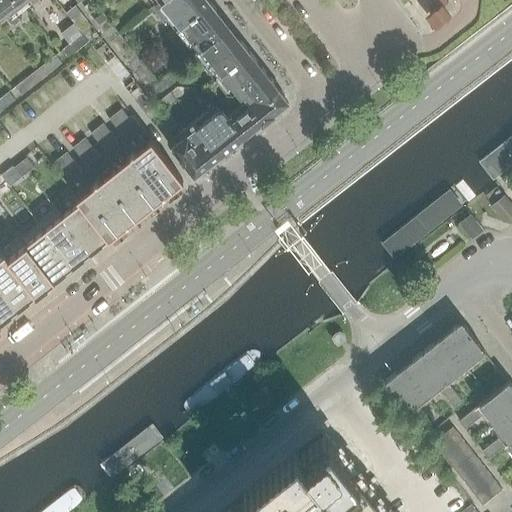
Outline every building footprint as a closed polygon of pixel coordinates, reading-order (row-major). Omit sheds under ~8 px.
[(0,0),(0,16),(2,15),(10,24),(20,17),(11,7),(17,2),(15,0),(0,0)] [(15,0),(17,2),(20,0),(24,0),(31,8),(40,1),(39,0),(15,0)] [(170,13),(179,24),(208,1),(207,0),(159,0),(160,1),(153,7),(162,19),(170,13)] [(455,10),(449,0),(440,0),(425,10),(433,24),(455,10)] [(192,54),(198,49),(228,26),(208,1),(179,24),(188,37),(182,42),(192,54)] [(72,22),(81,14),(74,6),(65,13),(72,22)] [(88,15),(92,20),(101,13),(97,8),(88,15)] [(92,20),(96,25),(105,18),(101,13),(92,20)] [(81,14),(72,22),(79,30),(88,23),(81,14)] [(96,25),(101,31),(110,24),(105,18),(96,25)] [(85,39),(95,31),(88,23),(79,30),(85,39)] [(110,24),(101,31),(105,36),(114,29),(110,24)] [(247,51),(240,42),(228,26),(198,49),(218,74),(247,51)] [(114,29),(105,36),(109,41),(118,34),(114,29)] [(60,49),(67,58),(87,42),(80,34),(60,49)] [(118,34),(109,41),(114,48),(123,41),(118,34)] [(123,41),(114,48),(120,55),(129,48),(123,41)] [(134,55),(129,48),(120,55),(125,62),(134,55)] [(240,97),(242,95),(267,76),(247,51),(218,74),(227,86),(229,84),(240,97)] [(54,55),(34,71),(40,78),(60,62),(54,55)] [(134,55),(125,62),(130,69),(139,62),(134,55)] [(114,56),(105,63),(105,64),(109,69),(119,62),(114,56)] [(115,76),(124,68),(119,62),(109,69),(115,76)] [(139,62),(130,69),(136,75),(145,68),(139,62)] [(115,76),(120,82),(129,75),(128,74),(124,69),(124,68),(115,76)] [(145,68),(136,75),(141,82),(150,75),(145,68)] [(20,94),(40,78),(34,71),(14,86),(20,94)] [(155,82),(147,89),(153,97),(174,80),(168,72),(155,82)] [(150,75),(141,82),(147,89),(155,82),(150,75)] [(284,97),(267,76),(242,95),(249,104),(233,116),(246,133),(283,104),(284,97)] [(138,87),(129,94),(133,100),(143,92),(138,87)] [(166,95),(171,101),(182,93),(182,87),(176,87),(166,95)] [(0,97),(0,109),(13,100),(7,92),(0,97)] [(171,101),(166,95),(156,103),(161,109),(171,101)] [(142,111),(148,119),(158,111),(151,103),(142,111)] [(239,139),(239,135),(242,133),(222,108),(218,108),(194,126),(215,153),(229,142),(234,143),(239,139)] [(127,120),(119,110),(113,115),(120,125),(127,120)] [(113,115),(107,120),(114,129),(120,125),(113,115)] [(134,129),(127,120),(120,125),(127,134),(134,129)] [(108,134),(101,125),(94,130),(102,139),(108,134)] [(120,125),(114,129),(121,139),(127,134),(120,125)] [(202,168),(202,164),(215,153),(194,126),(169,146),(192,176),(202,168)] [(88,134),(96,144),(102,139),(94,130),(88,134)] [(115,143),(108,134),(102,139),(109,148),(115,143)] [(90,148),(83,139),(76,144),(84,153),(90,148)] [(102,139),(96,144),(103,153),(109,148),(102,139)] [(150,139),(112,168),(144,209),(181,180),(150,139)] [(76,144),(70,149),(78,158),(84,153),(76,144)] [(97,158),(90,148),(84,153),(91,163),(97,158)] [(511,150),(468,185),(478,198),(511,170),(511,150)] [(72,163),(64,153),(58,158),(66,168),(72,163)] [(84,153),(78,158),(85,167),(91,163),(84,153)] [(58,158),(52,163),(59,173),(66,168),(58,158)] [(32,168),(25,159),(19,164),(26,173),(32,168)] [(79,172),(72,163),(66,168),(73,177),(79,172)] [(19,164),(12,169),(20,178),(26,173),(19,164)] [(66,168),(59,173),(67,182),(73,177),(66,168)] [(107,238),(144,209),(112,168),(75,198),(78,202),(107,238)] [(445,197),(373,254),(385,270),(457,213),(445,197)] [(78,202),(61,215),(90,251),(107,238),(78,202)] [(511,206),(509,203),(496,214),(502,222),(511,214),(511,206)] [(42,230),(71,267),(90,251),(61,215),(55,207),(41,219),(36,223),(42,230)] [(475,221),(463,230),(471,239),(482,230),(475,221)] [(54,280),(71,267),(42,230),(33,237),(25,243),(54,280)] [(0,251),(2,255),(34,295),(54,280),(25,243),(19,236),(0,250),(0,251)] [(0,256),(0,289),(16,310),(34,295),(2,255),(0,256)] [(0,289),(0,322),(16,310),(0,289)] [(445,380),(483,350),(460,321),(383,381),(406,410),(408,409),(428,434),(434,429),(415,404),(438,385),(455,406),(461,401),(445,380)] [(341,344),(344,341),(345,339),(343,334),(338,331),(333,333),(329,337),(332,342),(336,346),(341,344)] [(257,349),(182,407),(194,422),(268,363),(257,349)] [(511,387),(507,381),(504,384),(458,420),(465,429),(485,413),(502,434),(482,450),(488,458),(508,442),(511,446),(511,387)] [(166,419),(96,474),(108,489),(178,434),(166,419)] [(448,443),(458,435),(452,427),(442,435),(448,443)] [(384,511),(320,431),(216,511),(307,511),(310,510),(311,511),(384,511)] [(448,443),(442,435),(432,443),(438,450),(448,443)] [(454,451),(464,443),(458,435),(448,443),(454,451)] [(454,451),(448,443),(438,450),(444,458),(454,451)] [(460,458),(470,451),(464,443),(454,451),(460,458)] [(454,451),(444,458),(450,466),(460,458),(454,451)] [(466,466),(476,458),(470,451),(460,458),(466,466)] [(466,466),(460,458),(450,466),(456,474),(466,466)] [(472,474),(482,466),(476,458),(466,466),(472,474)] [(466,466),(456,474),(462,481),(472,474),(466,466)] [(478,481),(488,474),(482,466),(472,474),(478,481)] [(472,474),(462,481),(469,489),(478,481),(472,474)] [(484,489),(494,481),(488,474),(478,481),(484,489)] [(484,489),(478,481),(469,489),(475,497),(484,489)] [(484,489),(490,497),(500,489),(494,481),(484,489)] [(78,487),(46,511),(79,511),(91,503),(78,487)] [(484,489),(475,497),(481,504),(490,497),(484,489)]
